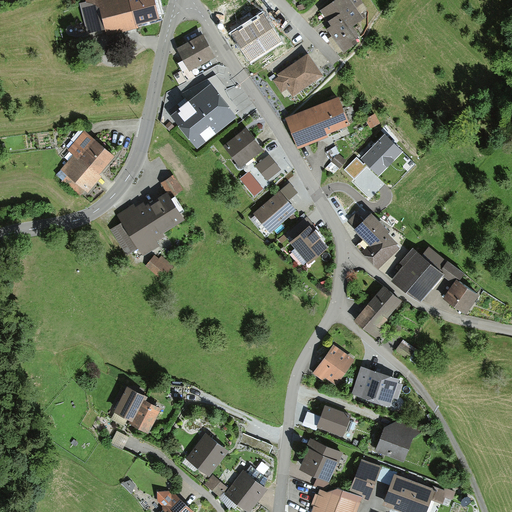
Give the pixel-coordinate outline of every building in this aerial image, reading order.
[(86,0),(87,2),(80,4),(88,33),(105,28),(107,35),(137,27),(136,25),(158,19),(153,0),(86,0)] [(325,28),(343,53),(357,42),(355,39),(360,35),(354,26),(367,17),(365,13),(369,10),(361,0),(334,0),(319,11),(329,25),(325,28)] [(250,61),(281,42),(263,14),(253,20),(243,26),(232,33),(250,61)] [(202,35),(177,48),(184,60),(177,63),(181,70),(173,75),(179,86),(195,77),(191,70),(215,57),(202,35)] [(287,89),(292,97),(323,75),(307,52),(276,73),(278,76),(272,80),(281,92),(287,89)] [(171,116),(198,149),(237,119),(210,85),(171,116)] [(340,98),(287,119),(299,149),(330,137),(329,134),(351,125),(340,98)] [(372,113),(364,121),(371,129),(379,120),(372,113)] [(246,165),(263,150),(246,127),(223,145),(237,163),(236,165),(239,168),(242,169),(245,167),(246,165)] [(69,188),(76,194),(112,156),(84,130),(68,147),(74,154),(60,169),(65,175),(60,181),(68,189),(69,188)] [(385,135),(361,158),(365,162),(371,168),(379,175),(402,152),(385,135)] [(338,153),(331,161),(340,168),(346,160),(338,153)] [(256,167),(267,181),(281,171),(270,156),(256,167)] [(370,170),(371,168),(365,162),(363,164),(357,157),(344,170),(354,179),(367,167),(370,170)] [(249,171),(240,178),(254,195),(263,188),(249,171)] [(173,175),(161,183),(167,193),(171,199),(184,190),(173,175)] [(290,182),(280,191),(289,201),(298,192),(290,182)] [(270,233),(297,210),(289,201),(280,191),(253,214),(270,233)] [(142,257),(160,245),(157,242),(166,237),(164,233),(184,220),(171,199),(167,193),(158,198),(160,201),(151,206),(149,204),(145,206),(143,203),(136,207),(134,204),(117,215),(121,223),(110,230),(126,256),(137,249),(142,257)] [(376,268),(399,246),(370,216),(365,221),(357,214),(348,222),(365,240),(357,247),(376,268)] [(291,244),(307,263),(324,248),(306,229),(300,235),(294,228),(288,234),(294,241),(291,244)] [(446,298),(465,314),(480,296),(462,282),(467,276),(450,261),(447,264),(428,248),(423,254),(415,248),(401,265),(405,268),(395,280),(418,299),(441,271),(457,285),(446,298)] [(161,279),(173,266),(162,256),(159,259),(155,256),(146,266),(161,279)] [(354,319),(380,340),(388,332),(377,323),(397,301),(382,287),(354,319)] [(394,348),(406,360),(412,352),(400,341),(394,348)] [(324,375),(332,381),(348,361),(332,347),(311,373),(320,380),(324,375)] [(396,378),(360,366),(350,394),(386,407),(396,378)] [(179,384),(163,384),(164,396),(179,396),(179,384)] [(157,408),(124,387),(111,408),(144,428),(157,408)] [(314,424),(340,435),(347,418),(322,408),(319,417),(307,412),(302,424),(313,429),(314,424)] [(383,432),(373,454),(398,465),(412,433),(395,426),(391,435),(383,432)] [(242,432),(234,446),(263,461),(271,446),(242,432)] [(185,457),(204,473),(222,452),(203,436),(185,457)] [(325,479),(337,453),(312,441),(300,467),(325,479)] [(319,493),(310,511),(353,511),(361,497),(366,499),(376,466),(360,461),(349,492),(319,493)] [(243,471),(226,493),(246,508),(262,485),(243,471)] [(210,476),(205,482),(218,494),(223,488),(210,476)] [(392,477),(381,504),(402,511),(423,511),(428,501),(439,505),(444,493),(430,487),(428,491),(392,477)] [(190,511),(175,494),(158,494),(157,505),(164,505),(163,511),(190,511)]
